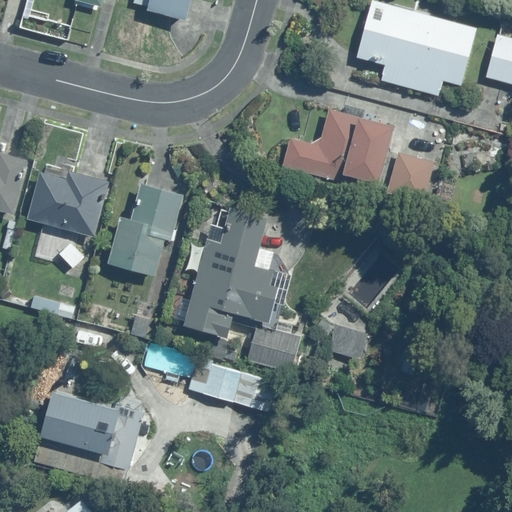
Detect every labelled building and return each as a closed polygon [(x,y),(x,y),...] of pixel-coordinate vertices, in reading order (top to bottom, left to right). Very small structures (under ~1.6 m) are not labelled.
[(150,0),(148,8),(187,20),(192,0),(150,0)] [(479,27),(472,25),(376,0),(373,0),(359,56),(386,63),(381,79),(440,95),(444,81),(464,86),(479,27)] [(511,36),(497,33),(486,77),(511,84),(511,36)] [(284,165),(289,167),(362,186),(364,178),(380,182),(395,126),(330,108),(323,135),(314,144),(292,137),(284,165)] [(0,209),(16,214),(31,158),(1,150),(0,155),(0,209)] [(399,150),(389,190),(438,202),(443,181),(431,178),(436,160),(399,150)] [(29,216),(33,218),(96,235),(111,181),(72,170),(69,178),(42,171),(29,216)] [(134,220),(121,217),(108,263),(154,275),(165,237),(173,239),(185,195),(144,183),(134,220)] [(231,206),(230,210),(223,234),(221,242),(209,239),(208,240),(184,324),(227,337),(235,311),(269,321),(283,272),(257,264),(270,217),(231,206)] [(60,254),(61,255),(76,268),(87,255),(72,242),(60,254)] [(250,361),(292,372),(301,336),(260,325),(250,361)] [(197,357),(188,389),(271,411),(280,379),(197,357)] [(43,434),(98,450),(106,452),(103,460),(131,468),(144,422),(124,416),(125,412),(55,392),(43,434)] [(94,511),(84,498),(66,511),(94,511)]
